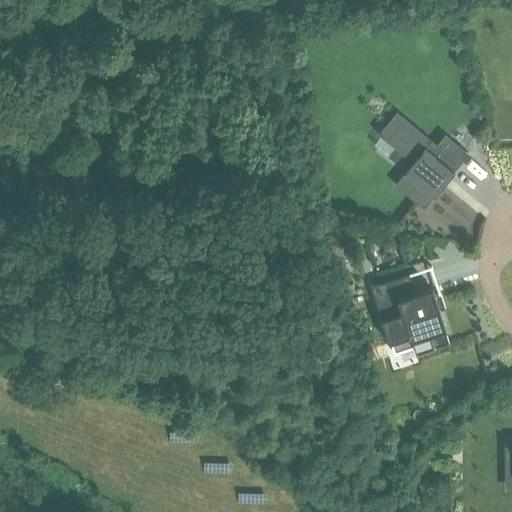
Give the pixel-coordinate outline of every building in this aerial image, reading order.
[(469,153),(445,134),(437,145),(397,111),(378,134),(414,163),(396,185),(424,208),(443,185),(441,183),(446,177),(449,178),(469,153)] [(92,207),(87,166),(69,168),(72,191),(76,191),(78,208),(92,207)] [(77,272),(119,269),(116,225),(77,227),(78,245),(71,241),(65,246),(66,253),(77,260),(77,272)] [(347,238),(324,247),(329,260),(339,256),(342,264),(355,258),(347,238)] [(444,321),(440,310),(440,309),(443,308),(444,308),(446,308),(443,301),(441,293),(430,297),(428,291),(429,290),(428,289),(424,290),(416,293),(409,273),(398,277),(379,283),(380,286),(390,316),(382,319),(386,332),(390,342),(394,341),(407,336),(408,336),(410,336),(414,347),(416,351),(429,347),(430,351),(436,349),(435,347),(450,343),(446,330),(447,330),(444,321)] [(202,425),(175,426),(175,443),(202,443),(202,425)] [(236,459),(209,459),(209,472),(235,472),(236,459)] [(244,503),(269,500),(267,487),(242,490),(244,503)]
